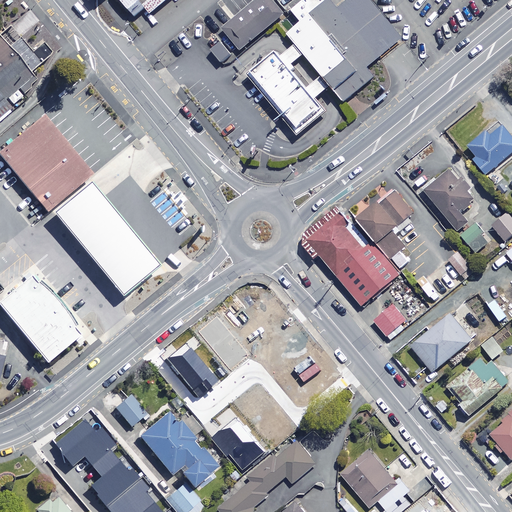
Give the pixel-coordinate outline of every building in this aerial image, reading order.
[(170,0),(121,0),(137,18),(147,10),(152,16),(170,0)] [(288,15),(274,0),(259,0),(224,31),(244,54),(288,15)] [(333,0),(330,0),(288,35),(345,104),(376,78),(369,69),(404,40),(370,0),(350,0),(340,8),(333,0)] [(0,121),(15,109),(6,99),(20,88),(25,93),(32,88),(32,84),(38,79),(31,71),(50,55),(53,51),(45,41),(33,52),(21,37),(10,46),(0,34),(0,121)] [(233,57),(220,43),(215,48),(211,52),(224,66),(233,57)] [(328,113),(278,53),(249,76),(282,115),(300,136),(328,113)] [(95,172),(46,113),(0,151),(0,152),(49,212),(95,172)] [(511,157),(511,138),(503,128),(491,138),(488,134),(470,149),(478,159),(475,162),(488,178),(511,157)] [(462,187),(452,174),(427,194),(458,233),(469,224),(461,215),(479,201),(466,184),(462,187)] [(93,182),(55,212),(124,295),(161,265),(93,182)] [(350,211),(401,272),(412,263),(403,253),(407,250),(395,235),(417,216),(396,190),(390,195),(381,185),(350,211)] [(511,239),(511,219),(509,215),(493,229),(506,245),(511,239)] [(365,252),(338,218),(305,244),(362,314),(401,283),(372,247),(365,252)] [(484,234),(477,226),(463,238),(478,255),(490,245),(482,236),(484,234)] [(473,273),(459,255),(450,262),(465,279),(473,273)] [(32,275),(0,302),(0,303),(49,362),(82,335),(75,327),(77,326),(74,319),(68,312),(60,301),(50,291),(40,282),(39,283),(32,275)] [(247,324),(235,334),(237,337),(231,342),(246,362),(285,332),(264,305),(244,320),(247,324)] [(409,322),(397,307),(377,324),(389,339),(409,322)] [(470,337),(449,311),(410,344),(432,371),(466,342),(473,350),(482,342),(475,333),(470,337)] [(502,350),(492,336),(481,344),(491,358),(502,350)] [(200,398),(219,381),(186,343),(167,359),(200,398)] [(305,387),(319,376),(302,354),(291,362),(289,359),(273,371),(270,367),(258,375),(277,400),(301,382),(305,387)] [(492,374),(502,387),(509,381),(491,359),(488,361),(482,355),(471,364),(485,380),(492,374)] [(485,380),(471,364),(445,385),(469,414),(502,387),(492,374),(485,380)] [(147,418),(132,399),(117,411),(132,430),(147,418)] [(321,414),(313,405),(291,423),(298,432),(321,414)] [(502,453),(504,451),(511,458),(511,456),(511,408),(487,431),(491,435),(486,440),(494,449),(496,447),(502,453)] [(195,441),(174,414),(142,439),(177,484),(184,478),(195,492),(220,472),(203,451),(201,453),(193,443),(195,441)] [(235,418),(211,438),(227,457),(229,455),(243,471),(265,452),(235,418)] [(93,466),(111,450),(110,449),(116,444),(102,427),(96,432),(86,419),(55,444),(73,466),(85,456),(93,466)] [(255,511),(255,506),(269,494),(267,491),(286,476),(292,483),(318,462),(297,437),(247,479),(248,480),(216,507),(220,511),(255,511)] [(395,481),(369,449),(341,473),(369,506),(378,499),(387,510),(410,491),(399,478),(395,481)] [(162,511),(146,492),(150,488),(141,478),(107,507),(111,511),(162,511)] [(203,511),(205,510),(186,485),(167,499),(176,511),(203,511)] [(305,511),(294,499),(279,511),(305,511)] [(71,511),(61,500),(55,505),(51,500),(36,511),(71,511)]
